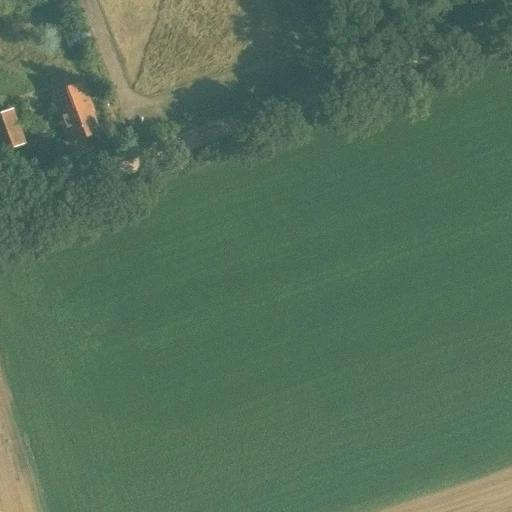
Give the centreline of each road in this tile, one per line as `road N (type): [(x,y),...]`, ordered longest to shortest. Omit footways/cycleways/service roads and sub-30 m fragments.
road 1 (track): [(0,217),(345,89)]
road 2 (track): [(511,25),(345,89)]
